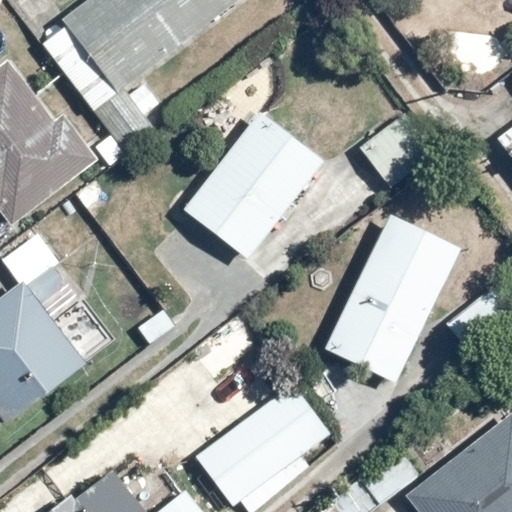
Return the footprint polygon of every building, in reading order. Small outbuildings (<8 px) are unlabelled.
[(94,0),(64,24),(42,41),(113,132),(128,151),(134,158),(163,136),(146,114),(161,102),(141,77),(240,0),(94,0)] [(101,159),(107,167),(128,151),(113,132),(95,146),(63,106),(54,113),(12,59),(0,68),(0,212),(2,211),(14,226),(101,159)] [(511,63),(508,66),(511,71),(511,126),(499,137),(511,154),(511,63)] [(434,153),(402,110),(357,143),(389,186),(434,153)] [(323,162),(258,112),(184,208),(250,258),(323,162)] [(462,247),(385,211),(321,344),(398,381),(462,247)] [(0,409),(9,422),(87,363),(55,320),(83,299),(31,231),(3,252),(23,278),(0,295),(0,409)] [(511,374),(511,281),(503,272),(446,324),(501,384),(511,374)] [(265,343),(239,310),(193,346),(218,379),(265,343)] [(332,434),(291,379),(195,452),(236,506),(299,459),(332,434)] [(511,511),(511,415),(410,494),(423,511),(511,511)] [(329,498),(340,511),(375,511),(421,474),(395,443),(329,498)] [(118,482),(110,470),(57,511),(207,511),(188,487),(180,493),(151,456),(118,482)] [(340,511),(329,498),(311,511),(340,511)]
